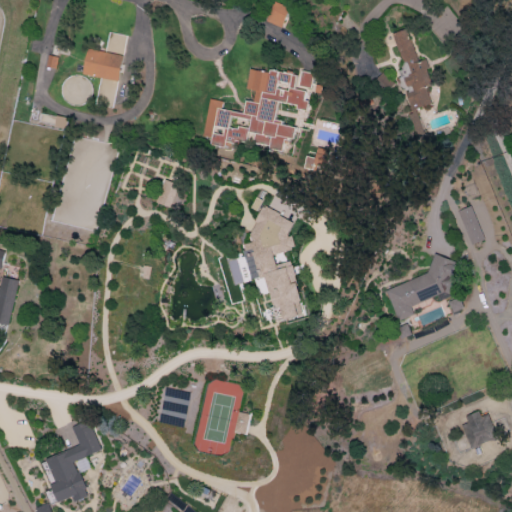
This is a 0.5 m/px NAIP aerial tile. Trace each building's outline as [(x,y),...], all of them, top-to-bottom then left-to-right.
[(266,20),(281,27),(289,7),(274,0),(266,20)] [(392,32),(403,69),(396,71),(401,88),(408,87),(414,107),(431,103),(426,87),(432,85),(425,59),(417,61),(408,28),(392,32)] [(82,73),(118,81),(123,55),(88,48),(82,73)] [(211,98),(202,136),(210,138),(211,144),(222,147),(225,143),(244,141),(246,135),(248,131),(253,134),(251,142),(281,149),(284,137),(292,139),(294,129),(274,117),(277,102),(305,109),(304,91),(293,88),(296,75),(269,69),(267,72),(250,68),(245,88),(254,90),(252,101),(245,100),(242,113),(223,109),(222,101),(211,98)] [(313,72),(301,71),(299,85),(312,87),(313,72)] [(336,151),(318,146),(316,153),(308,151),(304,169),(329,176),(336,151)] [(284,319),(303,314),(300,302),(301,300),(297,284),(285,278),(296,275),(293,265),(277,269),(274,254),(295,249),(292,237),(288,235),(294,221),(263,206),(250,233),(252,242),(244,244),(247,258),(254,257),(259,276),(267,280),(273,303),(282,308),(284,319)] [(485,239),(470,206),(457,211),(472,245),(485,239)] [(0,322),(10,324),(17,279),(1,277),(0,284),(0,267),(1,268),(4,250),(0,249),(0,322)] [(386,289),(398,320),(414,314),(411,305),(445,292),(449,293),(457,290),(452,276),(457,261),(434,254),(428,273),(386,289)] [(454,312),(464,308),(460,297),(449,302),(454,312)] [(462,424),(469,447),(497,439),(489,413),(480,416),(479,411),(465,415),(467,423),(462,424)] [(249,413),(239,412),(236,432),(247,434),(249,413)] [(46,458),(56,482),(52,484),(59,502),(73,496),(75,501),(88,496),(75,460),(100,451),(88,420),(72,426),(79,446),(46,458)] [(37,511),(52,511),(48,502),(36,507),(37,511)]
